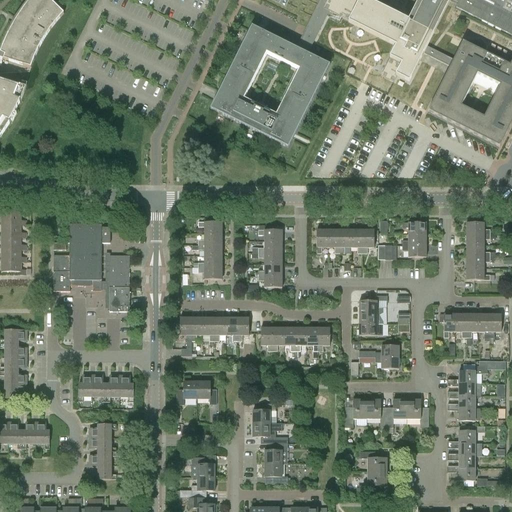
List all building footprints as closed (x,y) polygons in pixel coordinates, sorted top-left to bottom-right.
[(35,58),(36,55),(37,52),(38,50),(41,45),(42,43),(44,39),(46,36),(48,33),(50,31),(52,27),(54,24),(56,22),(57,21),(64,14),(49,0),(30,0),(29,1),(23,10),(22,9),(15,18),(12,22),(7,33),(8,33),(4,43),(0,53),(0,57),(31,68),(34,61),(35,58)] [(511,0),(327,0),(323,9),(329,12),(349,22),(348,23),(396,47),(380,77),(393,83),(397,77),(409,83),(450,0),(451,0),(458,3),(455,8),(511,36),(511,34),(511,61),(510,66),(462,43),(428,112),(499,148),(511,123),(511,0)] [(303,39),(304,39),(302,44),(301,44),(301,45),(299,50),(252,26),(210,110),(288,149),(330,65),(308,54),(329,12),(323,9),(310,35),(306,33),(307,34),(304,39),(304,38),(303,39)] [(0,79),(25,88),(31,68),(0,57),(0,79)] [(23,96),(24,93),(26,88),(25,88),(0,79),(0,137),(3,133),(6,130),(7,127),(9,124),(12,119),(14,116),(15,113),(17,109),(20,103),(22,99),(23,96)] [(2,215),(1,215),(1,223),(21,223),(21,227),(26,227),(26,221),(21,221),(21,210),(1,210),(1,211),(2,211),(2,215)] [(2,227),(1,227),(1,235),(21,235),(21,240),(26,239),(26,233),(21,234),(21,227),(21,223),(1,223),(2,223),(2,227)] [(198,229),(204,229),(204,235),(222,235),(222,223),(204,223),(198,223),(198,229)] [(402,229),(408,229),(408,236),(426,235),(426,224),(408,224),(402,224),(402,229)] [(466,235),(490,235),(490,231),(484,231),(484,224),(466,224),(466,235)] [(54,255),(53,255),(53,293),(70,293),(70,281),(101,282),(101,244),(110,244),(110,228),(101,228),(101,225),(69,225),(69,257),(54,257),(54,255)] [(258,237),(264,237),(264,243),(282,243),(282,231),(264,231),(258,231),(258,237)] [(328,249),(328,231),(316,231),(316,249),(316,255),(322,255),(321,249),(328,249)] [(339,255),(339,231),(328,231),(328,249),(334,249),(334,255),(339,255)] [(351,249),(351,231),(339,231),(339,255),(344,255),(344,249),(351,249)] [(362,255),(362,231),(351,231),(351,249),(357,249),(357,255),(362,255)] [(362,231),(362,255),(367,255),(367,249),(374,249),(374,231),(362,231)] [(2,240),(1,240),(1,248),(21,248),(21,252),(26,252),(26,245),(21,246),(21,240),(21,235),(1,235),(1,236),(2,236),(2,240)] [(222,235),(204,235),(204,241),(198,242),(198,246),(222,246),(222,235)] [(426,235),(408,236),(408,242),(402,242),(402,247),(426,247),(426,235)] [(490,235),(466,235),(466,247),(484,247),(484,241),(490,241),(490,235)] [(264,243),(264,249),(258,249),(252,249),(252,254),(254,254),(258,254),(264,254),(282,254),(282,243),(264,243)] [(204,258),(222,258),(222,246),(198,246),(198,247),(192,247),(192,251),(204,251),(204,258)] [(426,247),(402,247),(402,248),(400,248),(400,251),(402,251),(402,252),(408,252),(408,259),(426,259),(426,247)] [(484,247),(466,247),(466,258),(494,258),(494,254),(484,254),(484,247)] [(2,252),(1,252),(1,260),(21,260),(21,264),(26,263),(26,258),(21,258),(21,252),(21,248),(1,248),(2,248),(2,252)] [(264,259),(264,266),(282,266),(282,254),(264,254),(258,254),(258,259),(264,259)] [(109,271),(129,271),(129,257),(110,257),(109,271)] [(222,258),(204,258),(204,264),(193,264),(193,269),(195,269),(197,269),(198,269),(222,269),(222,258)] [(494,258),(466,258),(466,270),(484,270),(484,264),(490,264),(490,259),(494,258)] [(1,260),(2,260),(2,264),(1,264),(1,272),(20,273),(20,276),(26,276),(26,271),(21,271),(21,264),(21,260),(1,260)] [(282,266),(264,266),(264,272),(258,272),(258,277),(282,277),(282,266)] [(222,281),(222,269),(198,269),(198,271),(198,274),(204,274),(204,281),(222,281)] [(484,270),(466,270),(466,282),(494,282),(494,276),(483,276),(484,270)] [(109,285),(129,285),(129,271),(109,271),(109,285)] [(282,277),(258,277),(258,282),(264,282),(264,289),(282,289),(282,277)] [(109,299),(129,299),(129,285),(109,285),(109,299)] [(376,302),(358,302),(358,325),(376,325),(376,326),(383,325),(383,323),(379,316),(382,314),(382,309),(379,309),(379,303),(387,303),(387,297),(376,297),(376,302)] [(129,299),(109,299),(109,313),(129,313),(129,299)] [(448,339),(449,333),(455,333),(455,315),(443,315),(443,333),(444,333),(443,339),(448,339)] [(455,315),(455,333),(461,333),(461,339),(466,339),(466,315),(455,315)] [(478,333),(478,315),(466,315),(466,339),(471,339),(471,333),(478,333)] [(478,315),(478,333),(484,333),(484,343),(489,343),(489,339),(489,315),(478,315)] [(489,315),(489,339),(494,339),(494,333),(501,333),(501,315),(489,315)] [(179,337),(186,337),(186,350),(181,350),(181,358),(191,358),(191,343),(191,337),(191,319),(179,319),(179,337)] [(203,337),(203,319),(191,319),(191,337),(191,343),(196,343),(196,337),(203,337)] [(214,343),(214,319),(203,319),(203,337),(209,337),(209,343),(214,343)] [(225,337),(225,319),(214,319),(214,343),(219,343),(219,337),(225,337)] [(237,343),(237,319),(225,319),(225,337),(232,337),(232,343),(237,343)] [(237,319),(237,343),(242,343),(242,337),(249,337),(249,319),(237,319)] [(376,332),(376,326),(376,325),(358,325),(358,337),(376,337),(383,337),(383,332),(376,332)] [(272,353),(272,329),(260,329),(260,347),(267,347),(267,353),(272,353)] [(283,347),(283,329),(272,329),(272,353),(277,353),(277,347),(283,347)] [(295,353),(295,329),(283,329),(283,347),(290,347),(290,353),(295,353)] [(306,347),(306,329),(295,329),(295,353),(300,353),(300,347),(306,347)] [(306,329),(306,347),(313,347),(313,353),(318,353),(318,329),(306,329)] [(329,329),(318,329),(318,353),(323,353),(323,347),(329,347),(329,329)] [(26,342),(26,332),(5,332),(5,342),(0,341),(0,345),(18,345),(18,342),(26,342)] [(26,359),(26,349),(18,349),(18,345),(0,345),(0,348),(5,349),(5,359),(26,359)] [(375,359),(398,359),(399,347),(381,347),(381,354),(375,354),(375,353),(358,352),(358,359),(375,359)] [(26,369),(26,359),(5,359),(5,369),(0,368),(0,373),(18,373),(18,369),(26,369)] [(398,359),(375,359),(375,364),(381,364),(381,370),(398,371),(398,359)] [(487,371),(489,371),(497,371),(505,371),(505,363),(497,363),(491,363),(487,363),(479,363),(479,367),(487,367),(487,371)] [(26,386),(26,376),(18,376),(18,373),(0,373),(0,377),(5,377),(5,386),(26,386)] [(458,373),(458,381),(458,385),(474,385),(475,373),(458,373)] [(92,398),(92,377),(82,376),(82,385),(78,385),(78,403),(83,403),(83,398),(92,398)] [(105,404),(106,385),(102,385),(102,377),(92,377),(92,398),(101,398),(101,404),(105,404)] [(119,399),(119,377),(109,377),(109,385),(106,385),(105,404),(110,404),(110,399),(119,399)] [(133,404),(133,386),(129,386),(130,377),(119,377),(119,399),(128,399),(128,404),(133,404)] [(458,387),(458,393),(458,398),(474,398),(480,398),(480,385),(474,385),(458,385),(458,381),(447,381),(447,387),(458,387)] [(183,406),(183,400),(196,400),(196,383),(183,383),(183,391),(176,391),(176,406),(183,406)] [(196,383),(196,400),(209,400),(209,406),(216,406),(216,391),(209,391),(209,383),(196,383)] [(497,397),(504,397),(505,385),(497,385),(497,397)] [(26,396),(26,386),(5,386),(5,395),(0,395),(0,399),(18,400),(18,396),(26,396)] [(447,400),(458,400),(458,405),(458,410),(474,410),(474,409),(474,398),(458,398),(458,393),(447,393),(447,400)] [(366,420),(366,401),(352,401),(352,414),(344,414),(344,431),(349,431),(349,429),(353,429),(353,420),(366,420)] [(366,401),(366,420),(380,420),(380,429),(386,429),(386,415),(380,414),(380,401),(366,401)] [(406,421),(406,402),(392,402),(392,415),(386,415),(386,429),(386,434),(393,434),(393,421),(406,421)] [(428,415),(420,415),(420,402),(406,402),(406,421),(420,421),(420,430),(428,430),(428,415)] [(269,426),(269,425),(269,418),(276,418),(276,412),(275,412),(275,405),(260,405),(260,413),(252,413),(252,426),(269,426)] [(447,412),(458,412),(458,422),(474,422),(480,422),(480,409),(474,409),(474,410),(458,410),(458,405),(447,405),(447,412)] [(0,445),(8,446),(8,424),(0,423),(0,445)] [(22,451),(22,432),(18,432),(18,424),(8,424),(8,446),(18,446),(18,450),(22,451)] [(35,446),(35,424),(25,424),(25,432),(22,432),(22,451),(26,451),(26,446),(35,446)] [(49,451),(49,432),(46,432),(46,424),(35,424),(35,446),(45,446),(45,451),(49,451)] [(116,431),(116,426),(97,425),(97,430),(89,430),(89,440),(111,440),(111,432),(116,431)] [(260,445),(272,445),(272,446),(275,446),(275,445),(275,432),(282,432),(282,425),(269,425),(269,426),(252,426),(252,439),(260,439),(260,445)] [(447,450),(458,450),(458,445),(474,445),(474,433),(458,433),(458,443),(447,443),(447,450)] [(111,449),(111,440),(89,440),(89,450),(97,450),(97,453),(116,453),(115,449),(111,449)] [(264,466),(282,466),(282,465),(287,465),(287,445),(275,445),(275,446),(272,446),(272,453),(264,453),(264,466)] [(447,462),(458,462),(458,457),(474,458),(481,458),(481,445),(474,445),(458,445),(458,450),(458,456),(447,455),(447,462)] [(111,467),(111,458),(116,458),(116,453),(97,453),(97,457),(89,457),(89,467),(111,467)] [(367,473),(386,474),(386,460),(373,460),(373,453),(358,453),(358,460),(367,459),(367,473)] [(447,474),(458,474),(458,470),(474,470),(474,458),(458,457),(458,462),(458,468),(447,468),(447,474)] [(197,479),(214,479),(214,466),(206,466),(206,459),(191,459),(191,460),(186,460),(186,465),(191,465),(191,479),(197,479)] [(288,478),(282,478),(282,466),(264,466),(264,479),(272,479),(272,486),(288,485),(288,478)] [(111,476),(111,467),(89,467),(89,477),(97,477),(97,481),(116,481),(116,476),(111,476)] [(458,470),(458,474),(458,482),(474,482),(474,470),(458,470)] [(386,474),(367,473),(367,487),(358,487),(358,494),(373,494),(373,487),(386,487),(386,474)] [(214,479),(197,479),(197,487),(191,487),(191,492),(179,492),(179,499),(188,499),(206,499),(206,492),(214,492),(214,479)] [(216,511),(216,506),(214,506),(206,506),(206,499),(188,499),(188,510),(197,509),(197,511),(216,511)]
